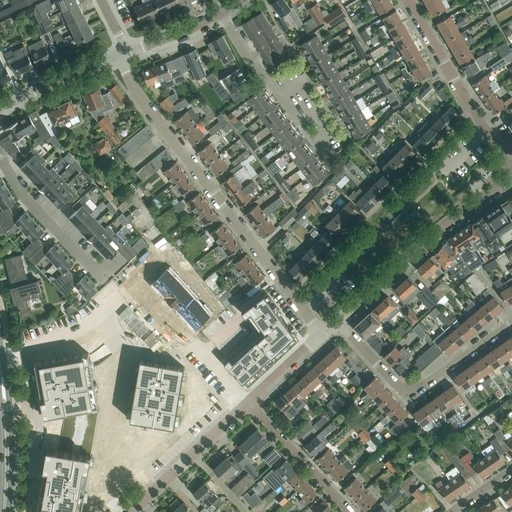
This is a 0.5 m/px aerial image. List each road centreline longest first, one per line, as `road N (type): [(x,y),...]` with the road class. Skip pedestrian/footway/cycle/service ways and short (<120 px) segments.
road 1 (residential): [(321,335),(136,92),(123,52)]
road 2 (residential): [(337,320),(406,395),(511,321)]
road 3 (residential): [(337,320),(434,232),(511,176)]
road 4 (residential): [(406,0),(511,170)]
road 5 (residential): [(219,12),(328,160)]
road 6 (residential): [(129,511),(249,402)]
road 7 (residential): [(0,156),(24,198),(100,274)]
road 8 (residential): [(348,511),(249,402)]
road 9 (tertiary): [(3,511),(0,365)]
road 10 (residential): [(0,108),(123,52)]
